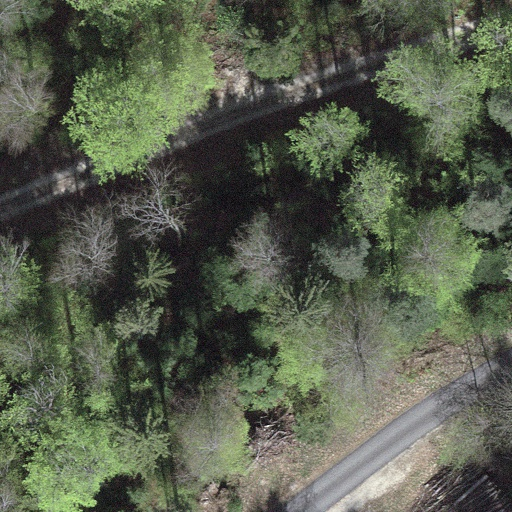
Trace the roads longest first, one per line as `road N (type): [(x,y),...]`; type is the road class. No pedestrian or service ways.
road 1 (track): [(0,199),(511,9)]
road 2 (unclassified): [(298,511),(435,409),(511,363)]
